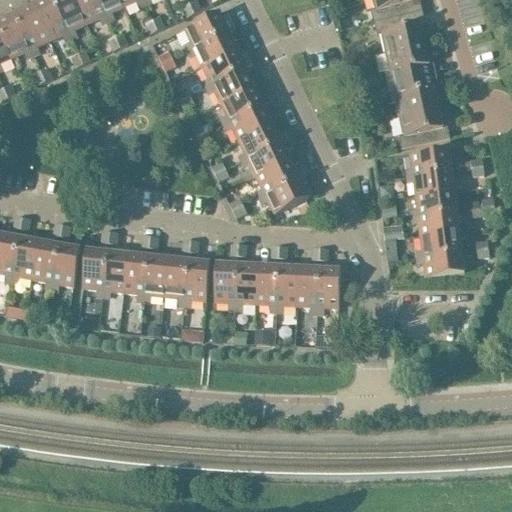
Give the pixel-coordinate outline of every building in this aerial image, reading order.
[(87,28),(73,0),(53,0),(52,1),(71,42),(77,39),(75,33),(87,28)] [(108,25),(96,0),(73,0),(87,28),(99,22),(101,28),(108,25)] [(124,11),(118,0),(96,0),(108,25),(114,22),(112,16),(124,11)] [(145,8),(141,0),(118,0),(124,11),(136,5),(138,11),(145,8)] [(422,14),(417,0),(413,1),(412,0),(371,0),(375,12),(370,13),(374,26),(422,14)] [(71,42),(52,1),(33,9),(49,45),(61,39),(64,45),(71,42)] [(201,15),(196,4),(189,7),(194,18),(201,15)] [(194,18),(189,7),(182,10),(187,21),(194,18)] [(49,45),(33,9),(14,18),(33,59),(40,56),(37,50),(49,45)] [(424,48),(420,29),(425,28),(422,14),(374,26),(377,38),(381,37),(386,56),(424,48)] [(229,36),(220,16),(185,33),(191,46),(185,49),(188,55),(229,36)] [(33,59),(14,18),(0,24),(0,35),(12,62),(24,56),(27,62),(33,59)] [(350,18),(339,20),(341,31),(353,29),(350,18)] [(165,31),(160,21),(152,24),(157,35),(165,31)] [(157,35),(152,24),(145,27),(150,38),(157,35)] [(0,67),(12,62),(0,35),(0,74),(3,73),(0,67)] [(238,54),(229,36),(188,55),(191,62),(197,59),(203,71),(238,54)] [(127,48),(122,38),(115,41),(120,52),(127,48)] [(120,52),(115,41),(108,44),(113,55),(120,52)] [(436,79),(433,66),(428,67),(424,48),(386,56),(390,75),(385,76),(388,89),(436,79)] [(247,72),(238,54),(203,71),(208,83),(203,86),(206,92),(247,72)] [(90,66),(85,55),(78,58),(83,69),(90,66)] [(172,63),(169,56),(158,61),(162,68),(172,63)] [(83,69),(78,58),(71,61),(76,72),(83,69)] [(165,75),(176,70),(172,63),(162,68),(165,75)] [(53,83),(48,72),(40,75),(45,86),(53,83)] [(256,91),(247,72),(206,92),(209,98),(215,96),(220,108),(256,91)] [(45,86),(40,75),(33,79),(38,89),(45,86)] [(363,76),(351,78),(354,94),(366,91),(363,76)] [(438,111),(434,92),(438,91),(436,79),(388,89),(390,102),(395,101),(399,120),(438,111)] [(16,100),(11,89),(3,92),(8,103),(16,100)] [(264,109),(256,91),(220,108),(226,119),(220,122),(224,129),(264,109)] [(8,103),(3,92),(0,93),(0,103),(1,106),(8,103)] [(190,100),(187,92),(176,98),(179,105),(190,100)] [(183,112),(194,107),(190,100),(179,105),(183,112)] [(273,127),(264,109),(224,129),(227,135),(232,132),(238,144),(273,127)] [(447,129),(442,130),(438,111),(399,120),(403,138),(398,139),(401,153),(450,143),(447,129)] [(282,146),(273,127),(238,144),(244,156),(238,159),(241,165),(282,146)] [(208,136),(204,129),(193,134),(197,142),(208,136)] [(200,149),(211,143),(208,136),(197,142),(200,149)] [(291,164),(282,146),(241,165),(244,172),(250,169),(256,181),(291,164)] [(452,175),(449,154),(410,158),(412,172),(406,173),(407,180),(452,175)] [(483,171),(482,163),(470,165),(471,172),(483,171)] [(300,182),(291,164),(256,181),(262,193),(256,196),(259,202),(300,182)] [(225,173),(222,166),(211,171),(215,178),(225,173)] [(471,172),(472,180),(484,179),(483,171),(471,172)] [(218,185),(229,180),(225,173),(215,178),(218,185)] [(454,195),(452,175),(407,180),(407,188),(414,187),(415,200),(454,195)] [(259,202),(262,209),(268,206),(274,219),(309,202),(300,182),(259,202)] [(457,215),(454,195),(415,200),(417,213),(411,214),(412,221),(457,215)] [(243,210),(240,202),(229,208),(232,215),(243,210)] [(494,210),(493,203),(482,204),(483,212),(494,210)] [(395,208),(380,209),(381,222),(396,221),(395,208)] [(236,222),(247,217),(243,210),(232,215),(236,222)] [(483,212),(484,220),(495,218),(494,210),(483,212)] [(459,236),(457,215),(412,221),(412,228),(419,227),(420,240),(459,236)] [(23,222),(15,221),(13,232),(21,234),(23,222)] [(21,234),(29,235),(31,223),(23,222),(21,234)] [(63,229),(55,228),(53,240),(61,241),(63,229)] [(401,228),(382,229),(383,242),(402,241),(401,228)] [(69,243),(71,231),(63,229),(61,241),(69,243)] [(110,236),(102,235),(101,247),(109,248),(110,236)] [(117,249),(118,237),(110,236),(109,248),(117,249)] [(462,256),(459,236),(420,240),(422,253),(416,254),(417,261),(462,256)] [(19,242),(0,238),(0,277),(5,279),(4,285),(11,286),(19,242)] [(151,240),(143,240),(141,251),(149,252),(151,240)] [(159,241),(151,240),(149,252),(157,253),(159,241)] [(39,245),(19,242),(11,286),(18,288),(19,281),(32,284),(39,245)] [(191,245),(183,244),(182,256),(190,257),(191,245)] [(489,253),(488,244),(476,246),(477,254),(489,253)] [(59,249),(39,245),(32,284),(45,286),(44,292),(51,294),(59,249)] [(190,257),(198,258),(199,246),(191,245),(190,257)] [(239,249),(231,248),(230,260),(238,261),(239,249)] [(51,294),(58,295),(60,288),(73,291),(80,253),(59,249),(51,294)] [(238,261),(246,261),(247,249),(239,249),(238,261)] [(279,251),(272,250),(271,262),(279,263),(279,251)] [(279,263),(287,263),(287,251),(279,251),(279,263)] [(320,253),(312,252),(312,264),(320,265),(320,253)] [(328,253),(320,253),(320,265),(328,265),(328,253)] [(398,253),(386,254),(387,264),(399,262),(398,253)] [(478,262),(490,260),(489,253),(477,254),(478,262)] [(108,256),(87,254),(82,292),(96,294),(96,300),(103,301),(108,256)] [(128,258),(108,256),(103,301),(110,302),(111,295),(124,297),(128,258)] [(464,277),(462,256),(417,261),(418,268),(424,268),(426,282),(464,277)] [(148,260),(128,258),(124,297),(137,298),(136,305),(143,305),(148,260)] [(169,263),(148,260),(143,305),(151,306),(151,300),(164,301),(169,263)] [(189,265),(169,263),(164,301),(178,303),(177,309),(184,310),(189,265)] [(210,267),(189,265),(184,310),(191,311),(192,304),(206,306),(210,267)] [(238,269),(217,268),(215,307),(229,307),(228,314),(235,314),(238,269)] [(258,270),(238,269),(235,314),(243,314),(243,308),(256,309),(258,270)] [(279,271),(258,270),(256,309),(269,309),(269,316),(276,316),(279,271)] [(299,272),(279,271),(276,316),(283,316),(284,310),(297,311),(299,272)] [(319,273),(299,272),(297,311),(310,311),(310,318),(317,318),(319,273)] [(317,318),(324,318),(325,312),(339,312),(340,274),(319,273),(317,318)] [(18,310),(16,321),(25,323),(27,312),(18,310)] [(149,328),(148,339),(160,340),(161,330),(149,328)] [(256,333),(255,348),(269,348),(270,333),(256,333)] [(234,334),(234,347),(246,348),(246,334),(234,334)] [(326,339),(326,351),(336,351),(336,339),(326,339)]
